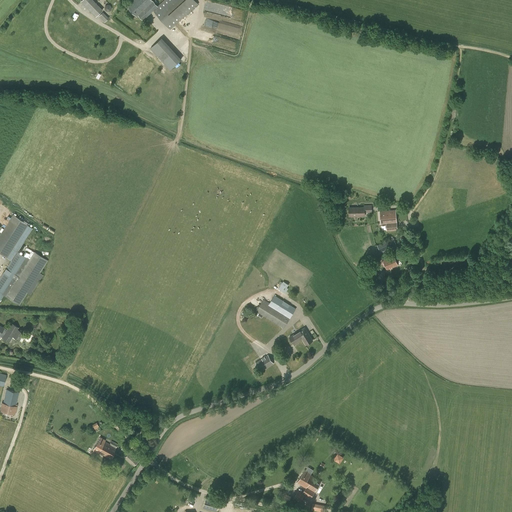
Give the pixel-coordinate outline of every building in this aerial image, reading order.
[(103,10),(92,0),(81,0),(81,1),(96,17),(103,10)] [(158,6),(157,6),(152,0),(133,0),(127,6),(137,17),(140,14),(144,19),(153,11),(158,6)] [(158,6),(153,11),(170,30),(198,4),(194,0),(163,0),(157,6),(158,6)] [(99,16),(105,22),(109,18),(103,12),(99,16)] [(241,28),(214,21),(212,27),(239,34),(241,28)] [(182,60),(163,37),(151,48),(170,70),(182,60)] [(364,212),(372,212),(371,206),(364,206),(365,208),(349,208),(349,216),(364,216),(364,212)] [(387,231),(397,230),(396,210),(380,212),(381,224),(386,223),(387,231)] [(13,215),(0,235),(0,253),(11,260),(0,277),(0,300),(3,296),(19,306),(27,293),(30,295),(43,275),(40,273),(48,261),(34,252),(30,260),(17,252),(32,228),(27,225),(28,224),(13,215)] [(411,244),(410,232),(403,232),(404,245),(411,244)] [(380,252),(397,245),(394,238),(377,246),(380,252)] [(387,270),(398,265),(394,255),(383,260),(387,270)] [(372,269),(379,264),(377,260),(369,265),(372,269)] [(279,289),(286,292),(289,288),(288,287),(289,284),(283,281),(279,289)] [(263,314),(282,325),(285,327),(296,309),(275,295),(270,302),(264,298),(257,310),(263,314)] [(0,335),(10,342),(14,337),(20,341),(24,334),(18,330),(19,328),(12,324),(5,334),(2,332),(4,329),(0,326),(0,335)] [(306,345),(313,340),(305,327),(298,331),(302,338),(300,339),(300,340),(302,339),(306,345)] [(294,344),(300,340),(300,339),(302,338),(298,331),(289,337),(294,344)] [(261,372),(274,364),(268,354),(255,363),(261,372)] [(16,406),(19,392),(6,390),(3,403),(2,403),(0,410),(15,414),(16,406)] [(110,459),(116,448),(104,442),(105,440),(100,437),(93,450),(110,459)] [(334,459),(340,463),(344,456),(338,452),(334,459)] [(135,456),(129,462),(134,466),(139,460),(135,456)] [(302,493),(305,495),(309,489),(308,488),(315,478),(310,475),(311,474),(305,470),(297,482),(306,488),(302,493)] [(321,482),(315,478),(308,488),(309,489),(305,495),(311,498),(321,482)] [(304,495),(297,490),(293,497),(300,501),(304,495)] [(215,511),(216,511),(219,502),(206,498),(203,508),(215,511)] [(322,511),(324,511),(326,505),(314,503),(312,510),(322,511)]
